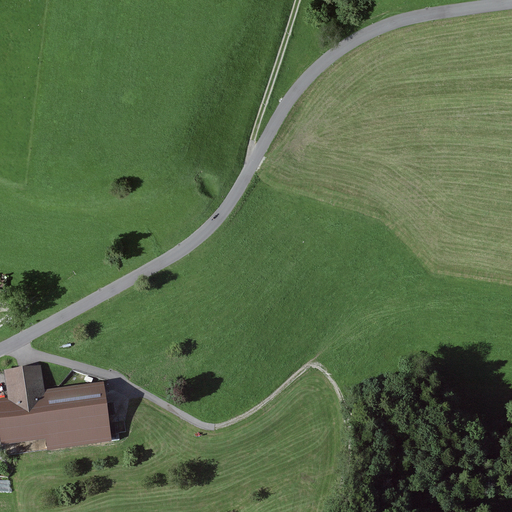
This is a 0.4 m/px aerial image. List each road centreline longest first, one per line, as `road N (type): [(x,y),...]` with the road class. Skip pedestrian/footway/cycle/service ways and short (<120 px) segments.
road 1 (unclassified): [(511,4),(421,16),(353,39),(300,86),(209,228),(0,351)]
road 2 (track): [(18,341),(213,427),(261,406),(307,367),(324,370),(347,418),(337,511)]
road 3 (track): [(252,166),(252,139),(297,0)]
